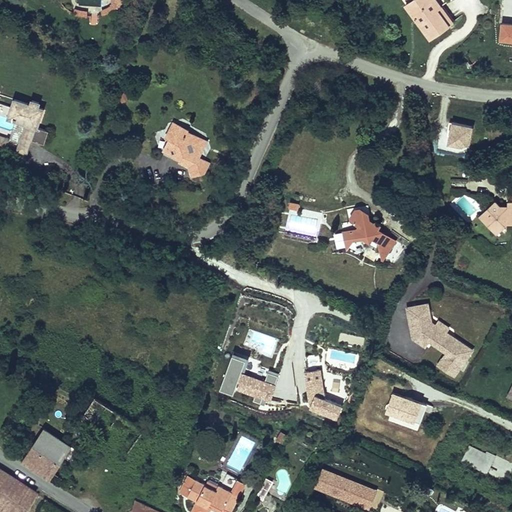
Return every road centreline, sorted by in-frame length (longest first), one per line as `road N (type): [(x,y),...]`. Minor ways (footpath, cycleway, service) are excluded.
road 1 (residential): [(0,197),(158,235),(210,226),(236,201),(304,42)]
road 2 (unknown): [(423,82),(434,244),(396,305),(394,326),(400,345),(418,354)]
road 3 (residential): [(304,42),(402,77),(511,93)]
road 4 (unknown): [(392,74),(396,119),(359,180),(376,211)]
